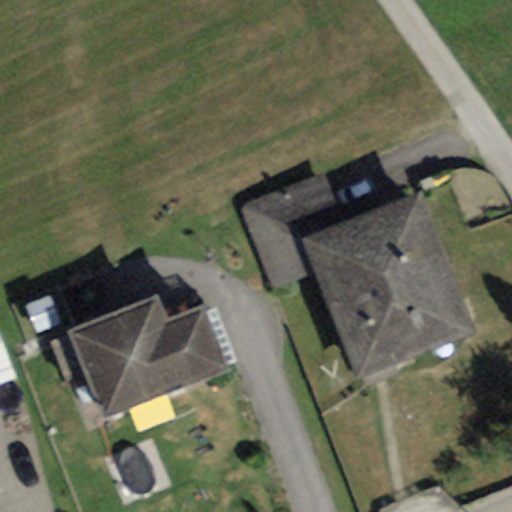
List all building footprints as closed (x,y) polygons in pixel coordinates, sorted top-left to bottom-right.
[(342,224),(323,174),(239,207),(272,291),(313,275),(300,241),(342,224)] [(313,275),(356,380),(476,333),(421,194),(342,224),(300,241),(313,275)] [(159,294),(66,331),(102,420),(227,370),(201,306),(169,319),(159,294)] [(49,298),(25,308),(35,334),(60,324),(49,298)] [(0,384),(16,379),(0,339),(0,384)]
